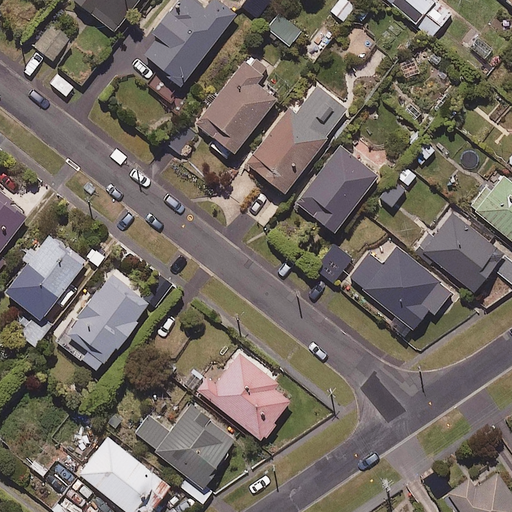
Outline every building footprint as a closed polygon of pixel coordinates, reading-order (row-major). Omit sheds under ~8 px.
[(131,0),(77,0),(110,26),(131,0)] [(204,0),(203,2),(200,0),(164,0),(142,28),(149,33),(124,64),(166,97),(236,9),(224,0),(204,0)] [(266,0),(241,0),(239,2),(254,14),(266,0)] [(353,4),(348,0),(335,0),(329,9),(342,19),(353,4)] [(428,0),(391,0),(414,18),(428,0)] [(450,11),(437,0),(417,23),(429,34),(450,11)] [(299,27),(278,10),(265,25),(286,42),(299,27)] [(69,38),(51,23),(33,44),(52,59),(69,38)] [(376,40),(359,27),(342,50),(360,62),(376,40)] [(254,57),(249,63),(242,57),(193,119),(230,149),(278,88),(271,83),(266,89),(255,80),(266,66),(254,57)] [(346,106),(316,82),(295,109),(288,104),(245,159),(281,188),(346,106)] [(375,172),(338,142),(294,198),(331,227),(375,172)] [(511,180),(501,172),(473,206),(511,238),(511,180)] [(404,188),(396,179),(379,194),(388,204),(404,188)] [(0,245),(28,213),(0,188),(0,245)] [(501,251),(451,211),(421,248),(471,288),(501,251)] [(86,257),(48,228),(4,284),(41,314),(86,257)] [(352,257),(333,241),(312,265),(331,281),(352,257)] [(450,287),(396,243),(381,261),(368,250),(348,275),(408,324),(424,304),(432,310),(450,287)] [(511,261),(508,258),(497,270),(511,282),(511,261)] [(154,293),(115,263),(58,337),(97,367),(154,293)] [(49,325),(37,315),(23,332),(36,342),(49,325)] [(295,390),(240,350),(223,372),(214,365),(198,386),(262,434),(295,390)] [(236,435),(191,401),(170,428),(150,412),(135,431),(204,483),(216,467),(213,464),(236,435)] [(146,511),(170,482),(108,434),(81,470),(135,511),(146,511)] [(511,511),(511,494),(494,468),(473,482),(468,475),(444,491),(458,511),(511,511)]
